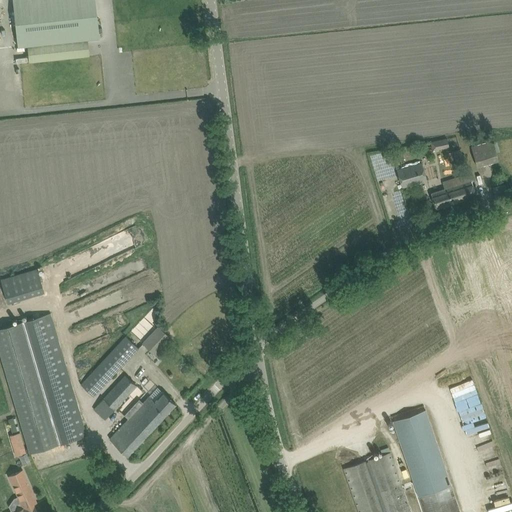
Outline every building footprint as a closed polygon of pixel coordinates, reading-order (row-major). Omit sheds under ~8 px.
[(12,0),(18,46),(27,46),(88,39),(99,38),(95,0),(12,0)] [(27,46),(29,62),(89,56),(88,39),(27,46)] [(438,140),(440,149),(449,147),(447,138),(438,140)] [(471,146),(477,166),(498,160),(492,140),(471,146)] [(453,151),(455,160),(463,157),(460,149),(453,151)] [(397,169),(402,187),(427,180),(421,162),(397,169)] [(431,193),(436,208),(476,196),(469,173),(442,182),(444,189),(431,193)] [(1,279),(8,303),(44,292),(37,268),(1,279)] [(14,324),(0,327),(0,353),(29,453),(50,447),(87,436),(50,313),(14,324)] [(143,343),(155,355),(171,338),(158,327),(143,343)] [(79,384),(93,397),(139,348),(125,335),(79,384)] [(94,409),(105,419),(137,386),(125,375),(94,409)] [(109,439),(128,456),(176,404),(163,392),(153,402),(150,399),(151,398),(149,396),(143,402),(139,399),(124,415),(128,419),(109,439)] [(425,410),(393,421),(423,511),(460,511),(425,410)] [(411,511),(390,452),(344,469),(358,511),(411,511)] [(27,453),(21,455),(24,463),(30,460),(27,453)] [(37,511),(34,504),(37,502),(22,470),(8,476),(20,502),(11,506),(12,508),(0,511),(37,511)]
